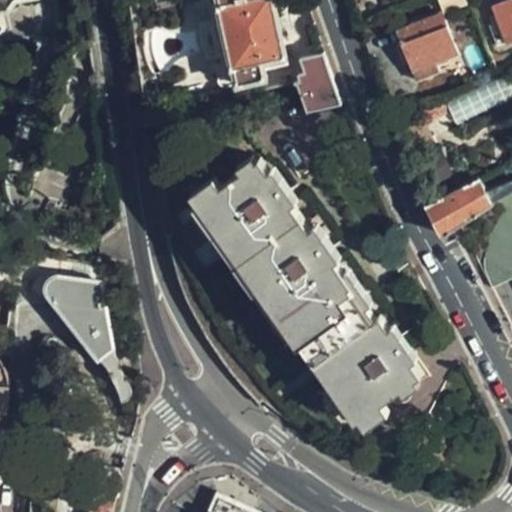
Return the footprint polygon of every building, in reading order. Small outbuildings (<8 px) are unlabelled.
[(218,0),(219,1),(210,3),(213,18),(220,53),(222,67),(234,66),(238,82),(266,75),(265,64),(286,59),(273,0),(218,0)] [(511,40),(511,0),(503,0),(491,5),(506,43),(511,40)] [(458,47),(443,9),(399,27),(414,65),(417,74),(440,65),(437,56),(458,47)] [(220,53),(213,18),(201,19),(201,21),(201,22),(201,23),(201,25),(201,26),(202,27),(202,28),(202,29),(201,31),(202,32),(202,33),(202,34),(203,35),(203,37),(203,39),(203,40),(204,41),(204,43),(205,45),(205,46),(206,48),(206,49),(207,50),(207,51),(208,52),(208,53),(209,53),(208,54),(209,55),(220,53)] [(292,55),(299,78),(308,107),(342,100),(324,49),(292,55)] [(444,96),(421,107),(424,114),(447,103),(444,96)] [(395,127),(403,146),(433,133),(424,114),(395,127)] [(352,280),(336,255),(331,259),(326,251),(331,248),(340,242),(338,238),(331,243),(323,233),(320,236),(294,199),(289,202),(284,194),(288,191),(300,182),(298,179),(290,184),(281,173),(278,175),(263,154),(222,180),(203,194),(297,327),(303,323),(365,409),(383,397),(421,371),(405,347),(424,334),(417,323),(411,328),(409,325),(396,334),(397,337),(393,340),(385,329),(390,326),(379,311),(375,314),(361,294),(364,292),(354,279),(352,280)] [(203,194),(222,180),(215,171),(194,187),(201,196),(203,194)] [(428,201),(444,232),(493,202),(485,188),(479,175),(428,201)] [(289,202),(294,199),(288,191),(284,194),(289,202)] [(511,193),(511,195),(505,200),(499,206),(493,214),(488,224),(485,233),(483,240),(483,251),(483,260),(485,269),(487,278),(492,288),(511,278),(511,193)] [(297,327),(203,194),(201,196),(196,200),(288,333),(293,330),(297,327)] [(18,249),(0,246),(0,279),(15,281),(18,249)] [(331,259),(336,255),(331,248),(326,251),(331,259)] [(119,394),(119,396),(122,397),(124,397),(126,396),(128,396),(129,394),(130,391),(131,387),(130,383),(127,380),(124,378),(124,375),(123,373),(122,370),(121,367),(119,365),(117,363),(119,355),(106,276),(62,270),(65,256),(18,249),(15,281),(48,284),(74,317),(102,355),(104,357),(105,360),(106,362),(108,364),(109,366),(110,368),(111,370),(112,373),(113,375),(114,378),(115,380),(116,382),(116,384),(117,386),(117,389),(118,391),(119,394)] [(303,323),(297,327),(293,330),(354,417),(359,414),(365,409),(303,323)] [(396,334),(390,326),(385,329),(393,340),(397,337),(396,334)] [(383,397),(365,409),(359,414),(365,422),(389,405),(383,397)] [(99,511),(107,480),(103,472),(89,469),(83,476),(74,511),(99,511)] [(210,508),(212,508),(221,511),(261,511),(263,510),(216,493),(210,508)]
